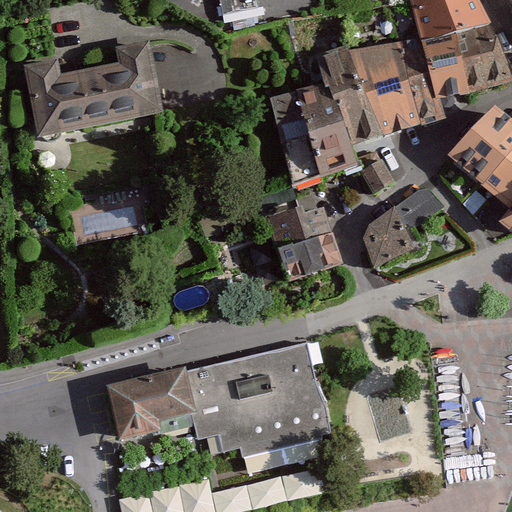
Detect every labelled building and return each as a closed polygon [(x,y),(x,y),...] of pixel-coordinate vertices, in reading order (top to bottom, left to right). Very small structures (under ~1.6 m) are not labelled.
[(220,0),(223,15),(259,8),(257,0),(220,0)] [(270,99),(300,190),(322,180),(363,164),(354,149),(378,137),(440,127),(439,99),(511,83),(477,0),(410,0),(422,40),(359,51),(323,62),(327,86),(270,99)] [(59,64),(26,71),(39,139),(165,114),(152,47),(116,54),(118,66),(62,78),(59,64)] [(511,123),(497,112),(453,156),(511,211),(501,223),(511,231),(511,123)] [(394,181),(382,161),(362,172),(374,192),(394,181)] [(448,211),(429,192),(374,224),(368,240),(381,274),(424,255),(415,234),(448,211)] [(271,220),(287,281),(345,265),(328,204),(271,220)] [(107,394),(119,447),(195,429),(198,443),(217,439),(221,455),(241,451),(243,460),(329,439),(307,346),(107,394)] [(123,511),(257,511),(327,497),(321,471),(215,493),(213,481),(121,501),(123,511)]
